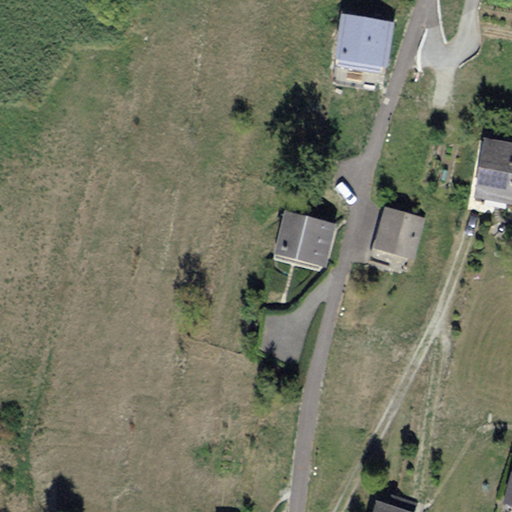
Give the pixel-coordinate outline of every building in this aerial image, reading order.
[(391,21),(344,14),(337,59),(383,67),(391,21)] [(511,141),(485,137),(476,197),(511,202),(511,141)] [(427,214),(386,206),(377,250),(417,259),(427,214)] [(339,223),(286,211),(275,259),(328,271),(339,223)] [(391,507),(378,500),(374,511),(410,511),(414,503),(394,496),(391,507)]
